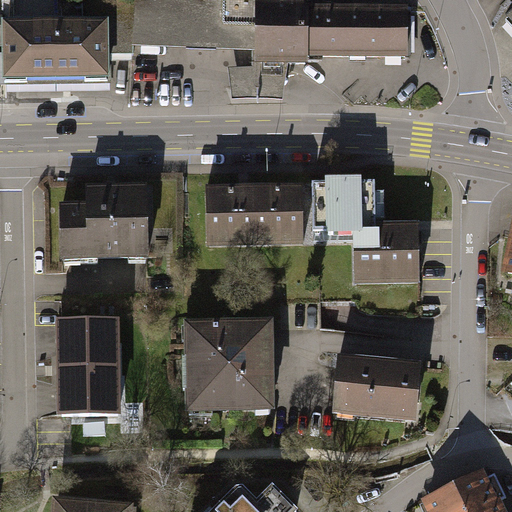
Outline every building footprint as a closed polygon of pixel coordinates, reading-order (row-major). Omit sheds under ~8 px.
[(130,54),(130,44),(131,0),(79,0),(80,16),(105,16),(105,53),(130,54)] [(131,0),(130,44),(252,49),(251,0),(131,0)] [(304,52),(304,2),(304,0),(251,0),(252,49),(252,60),(285,60),(304,60),(304,52)] [(404,2),(304,2),(304,52),(404,52),(404,2)] [(80,16),(0,16),(0,74),(105,74),(105,53),(105,16),(80,16)] [(225,67),(228,98),(254,97),(280,98),(285,60),(252,60),(248,60),(248,66),(225,67)] [(370,178),(308,179),(309,229),(350,228),(351,280),(415,279),(414,219),(371,220),(370,178)] [(141,182),(81,183),(81,201),(56,202),(57,255),(143,253),(141,182)] [(204,242),(300,240),(299,183),(203,185),(204,242)] [(511,216),(501,271),(511,273),(511,216)] [(187,413),(271,408),(264,312),(181,317),(187,413)] [(57,412),(121,411),(119,317),(56,318),(57,412)] [(337,413),(417,419),(421,367),(341,361),(337,413)] [(499,511),(480,475),(428,501),(433,511),(499,511)] [(290,511),(296,507),(269,479),(252,495),(238,481),(206,511),(290,511)]
